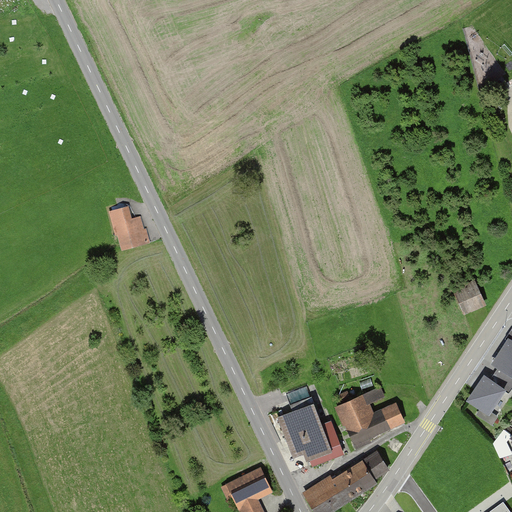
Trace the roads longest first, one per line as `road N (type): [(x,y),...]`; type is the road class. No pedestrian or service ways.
road 1 (tertiary): [(301,511),(56,0)]
road 2 (tertiary): [(370,511),(511,301)]
